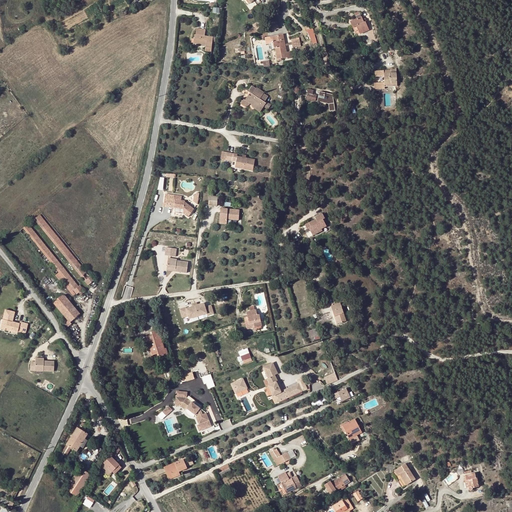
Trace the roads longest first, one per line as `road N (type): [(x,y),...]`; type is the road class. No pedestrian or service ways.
road 1 (unclassified): [(133,468),(343,379),(378,359),(389,335),(440,359),(511,351)]
road 2 (tertiary): [(173,0),(159,111),(127,244),(84,370)]
road 3 (unknown): [(159,111),(282,130),(291,122),(298,78),(347,78),(370,58)]
road 4 (track): [(108,303),(278,279)]
road 5 (tertiary): [(84,370),(21,511)]
road 6 (unclassified): [(84,370),(0,253)]
